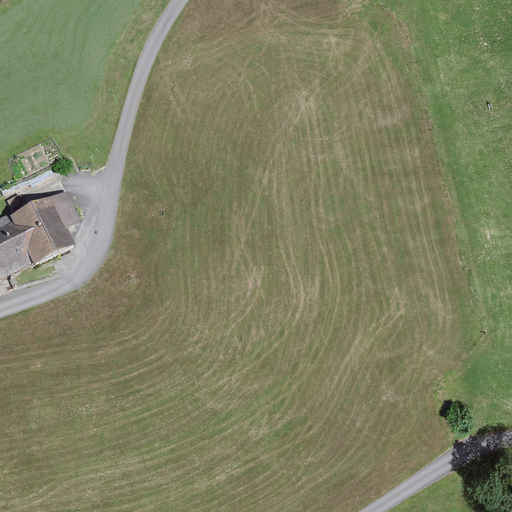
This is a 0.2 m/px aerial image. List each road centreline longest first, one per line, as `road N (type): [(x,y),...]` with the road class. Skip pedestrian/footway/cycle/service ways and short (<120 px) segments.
road 1 (unclassified): [(0,313),(52,295),(87,267),(106,222),(139,81),(183,0)]
road 2 (unclassified): [(511,443),(480,448),(374,511)]
